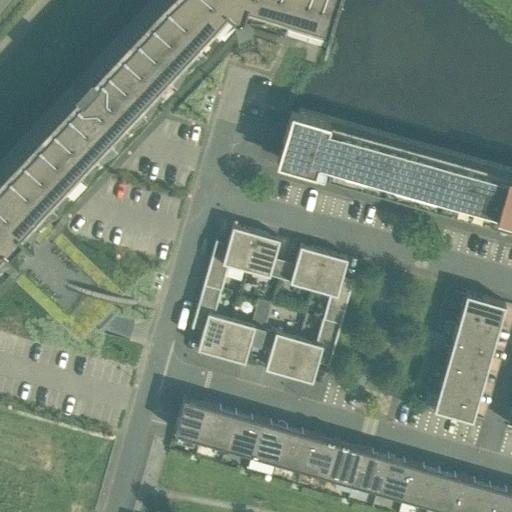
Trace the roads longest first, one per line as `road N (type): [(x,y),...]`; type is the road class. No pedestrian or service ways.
road 1 (residential): [(511,462),(156,363)]
road 2 (residential): [(511,280),(202,191)]
road 3 (residential): [(156,363),(202,191)]
road 4 (residential): [(111,511),(156,363)]
road 5 (residential): [(202,191),(240,73)]
